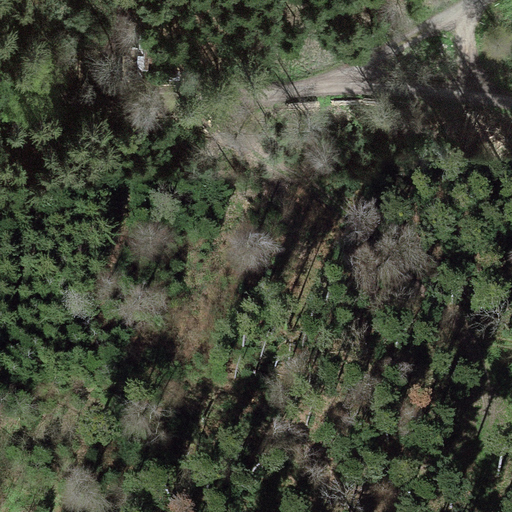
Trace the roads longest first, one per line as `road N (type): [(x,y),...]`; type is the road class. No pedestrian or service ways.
road 1 (track): [(511,125),(175,91),(0,91)]
road 2 (track): [(302,100),(462,31),(496,0)]
